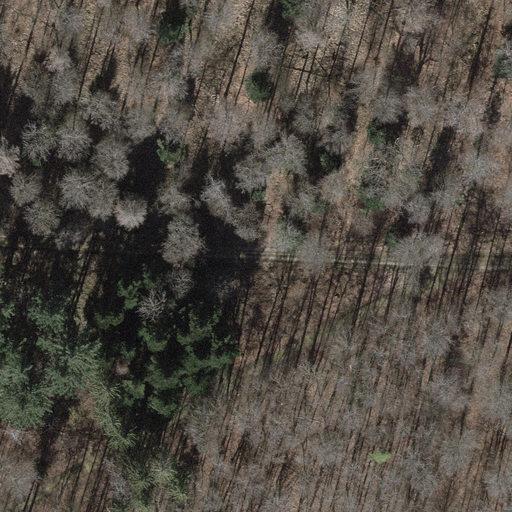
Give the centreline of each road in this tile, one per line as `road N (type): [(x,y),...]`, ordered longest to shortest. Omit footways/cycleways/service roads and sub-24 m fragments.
road 1 (track): [(7,511),(465,256)]
road 2 (track): [(0,238),(511,258)]
